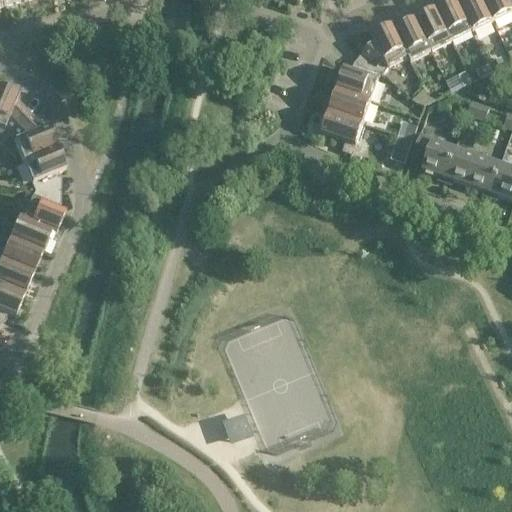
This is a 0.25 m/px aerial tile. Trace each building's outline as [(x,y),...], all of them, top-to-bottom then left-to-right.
[(2,0),(5,8),(26,2),(25,0),(2,0)] [(461,0),(456,2),(472,35),(493,25),(480,0),(461,0)] [(480,0),(493,25),(511,15),(511,12),(505,0),(480,0)] [(456,2),(436,12),(452,45),(472,35),(456,2)] [(431,55),(452,45),(436,12),(415,23),(431,55)] [(409,61),(411,65),(431,55),(415,23),(401,30),(399,25),(393,28),(409,61)] [(375,46),(368,49),(361,57),(381,75),(409,61),(393,28),(372,39),(375,46)] [(351,73),(344,71),(336,92),(371,104),(381,75),(361,57),(354,66),(351,73)] [(486,63),(489,68),(492,76),(503,71),(496,57),(486,63)] [(492,76),(489,68),(476,74),(480,82),(492,76)] [(459,79),(464,89),(471,86),(466,75),(459,79)] [(15,106),(18,99),(0,91),(0,130),(11,135),(30,117),(22,109),(15,106)] [(329,114),(363,126),(371,104),(336,92),(329,114)] [(471,105),(467,117),(476,120),(485,123),(489,111),(480,108),(471,105)] [(329,114),(321,137),(347,145),(344,154),(352,156),(355,148),(356,148),(363,126),(329,114)] [(40,132),(37,125),(30,117),(11,135),(22,164),(56,151),(48,129),(40,132)] [(511,118),(507,117),(503,129),(511,132),(511,118)] [(406,130),(403,140),(413,143),(416,133),(417,129),(408,126),(406,130)] [(424,167),(422,173),(445,181),(456,149),(420,137),(412,162),(424,167)] [(391,161),(405,165),(413,143),(403,140),(399,138),(391,161)] [(456,149),(445,181),(468,189),(479,157),(456,149)] [(57,176),(65,173),(56,151),(22,164),(34,194),(60,194),(60,183),(57,176)] [(479,157),(468,189),(491,197),(501,165),(479,157)] [(511,203),(511,168),(501,165),(491,197),(511,203)] [(57,212),(60,205),(60,194),(34,194),(22,222),(55,237),(64,215),(57,212)] [(48,241),(53,243),(55,237),(22,222),(18,220),(8,242),(42,256),(48,241)] [(8,242),(3,253),(0,251),(0,262),(33,277),(42,256),(8,242)] [(0,287),(24,298),(33,277),(0,262),(0,287)] [(7,316),(15,319),(24,298),(0,287),(0,327),(4,323),(7,316)] [(244,416),(222,424),(230,447),(252,439),(244,416)]
